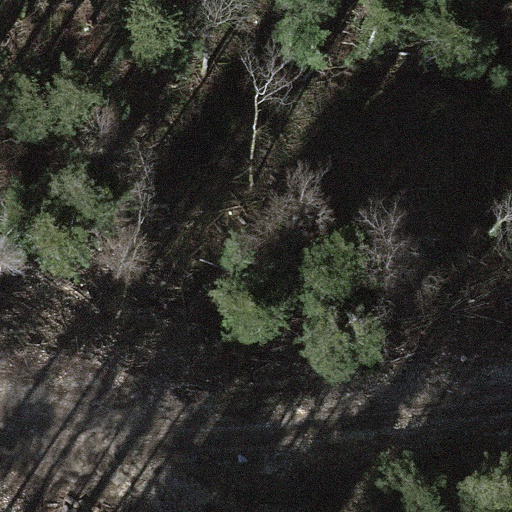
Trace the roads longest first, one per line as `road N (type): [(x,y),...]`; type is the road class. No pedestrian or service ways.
road 1 (track): [(0,409),(65,427),(322,428),(511,399)]
road 2 (track): [(65,427),(187,511)]
